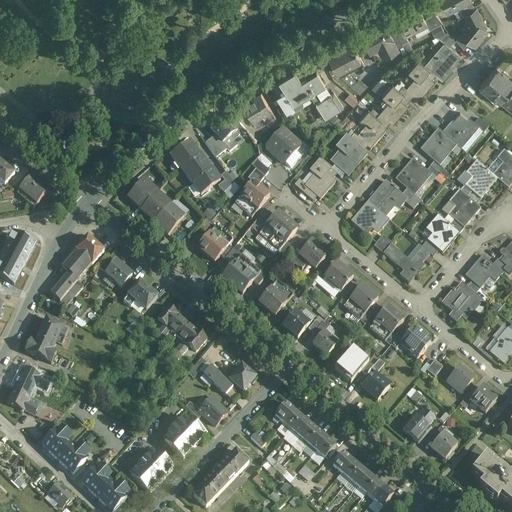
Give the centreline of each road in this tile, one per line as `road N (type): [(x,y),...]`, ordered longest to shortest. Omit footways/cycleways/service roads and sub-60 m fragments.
road 1 (tertiary): [(90,202),(207,92),(362,0)]
road 2 (residential): [(511,31),(431,101),(325,226)]
road 3 (tertiary): [(290,370),(90,202)]
road 4 (residential): [(157,511),(290,370)]
road 5 (tertiary): [(430,492),(290,370)]
road 6 (residential): [(101,511),(0,416)]
road 7 (residential): [(414,311),(511,212)]
road 8 (tertiary): [(62,240),(0,363)]
road 9 (residential): [(325,226),(414,311)]
road 10 (residential): [(414,311),(511,384)]
road 11 (residential): [(90,202),(0,122)]
